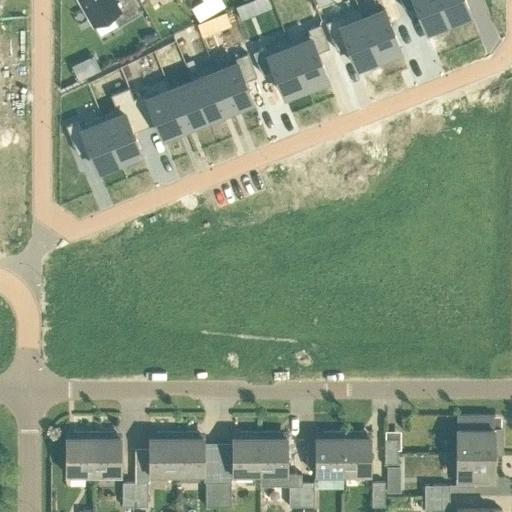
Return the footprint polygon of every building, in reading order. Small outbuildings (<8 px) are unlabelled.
[(80,0),(93,23),(112,13),(118,23),(139,11),(133,0),(80,0)] [(224,3),(221,0),(205,0),(212,10),(224,3)] [(253,12),(248,0),(246,0),(235,5),(240,18),(253,12)] [(439,0),(401,0),(404,7),(416,3),(426,29),(448,20),(439,0)] [(439,0),(448,20),(470,11),(465,0),(439,0)] [(359,7),(325,20),(334,44),(346,39),(356,65),(378,56),(359,7)] [(359,7),(378,56),(400,47),(384,7),(363,15),(359,7)] [(210,32),(204,19),(197,22),(202,34),(210,32)] [(309,32),(288,40),(306,85),(328,76),(317,50),(329,46),(319,22),(307,27),(309,32)] [(288,40),(266,49),(284,94),(306,85),(288,40)] [(213,65),(212,65),(229,108),(252,98),(245,79),(256,75),(247,51),(235,56),(237,60),(215,69),(213,65)] [(79,60),(72,64),(79,78),(86,75),(79,60)] [(212,65),(190,74),(207,117),(229,108),(212,65)] [(191,79),(169,87),(185,125),(207,117),(190,74),(189,74),(191,79)] [(117,108),(101,114),(119,159),(141,150),(131,125),(142,120),(133,96),(129,85),(110,92),(117,108)] [(145,91),(133,96),(142,120),(154,115),(161,134),(185,125),(169,87),(147,96),(145,91)] [(79,117),(66,123),(75,147),(87,142),(97,168),(119,159),(101,114),(81,122),(79,117)] [(456,413),(456,451),(494,451),(494,444),(501,444),(501,426),(493,426),(493,413),(456,413)] [(66,435),(66,473),(93,473),(93,430),(73,430),(73,435),(66,435)] [(93,430),(93,473),(120,473),(120,435),(112,435),(112,430),(93,430)] [(149,435),(149,473),(176,473),(176,430),(157,430),(157,435),(149,435)] [(176,430),(176,473),(203,473),(203,435),(195,435),(195,430),(176,430)] [(232,473),(259,473),(259,430),(240,430),(240,435),(232,435),(232,473)] [(259,473),(287,473),(287,435),(279,435),(279,430),(259,430),(259,473)] [(315,435),(315,473),(343,473),(343,430),(323,430),(323,435),(315,435)] [(343,430),(343,473),(370,473),(370,435),(362,435),(362,430),(343,430)] [(397,462),(397,437),(384,437),(384,462),(397,462)] [(456,451),(456,483),(494,483),(494,451),(456,451)] [(135,505),(134,480),(122,480),(122,505),(135,505)] [(147,480),(134,480),(135,505),(147,505),(147,480)] [(218,505),(218,480),(205,480),(205,505),(218,505)] [(230,480),(218,480),(218,505),(230,505),(230,480)] [(301,505),(301,480),(288,480),(288,505),(301,505)] [(313,480),(301,480),(301,505),(313,505),(313,480)] [(372,505),(384,505),(384,480),(371,480),(372,505)] [(424,483),(424,495),(449,495),(449,483),(424,483)] [(449,495),(424,495),(424,508),(449,508),(449,495)]
